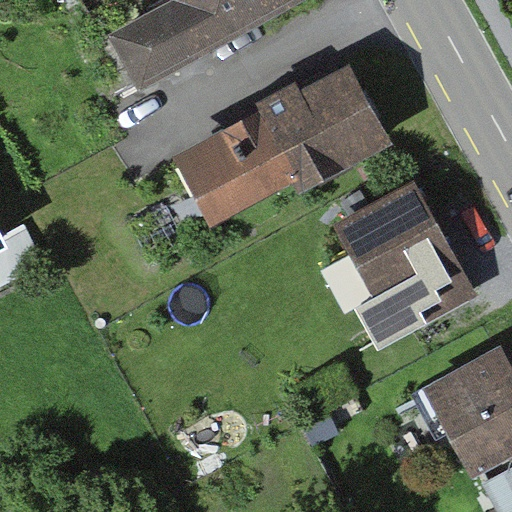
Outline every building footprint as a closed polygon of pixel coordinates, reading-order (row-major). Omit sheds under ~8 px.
[(304,0),(173,0),(174,1),(108,38),(139,92),(304,0)] [(392,145),(347,65),(177,159),(215,226),(291,184),(298,197),(392,145)] [(412,184),(334,226),(373,300),(355,310),(377,351),(474,299),(412,184)] [(0,210),(0,243),(13,236),(0,210)] [(511,379),(496,350),(424,388),(473,479),(511,458),(511,379)] [(511,511),(511,472),(483,488),(496,511),(511,511)]
